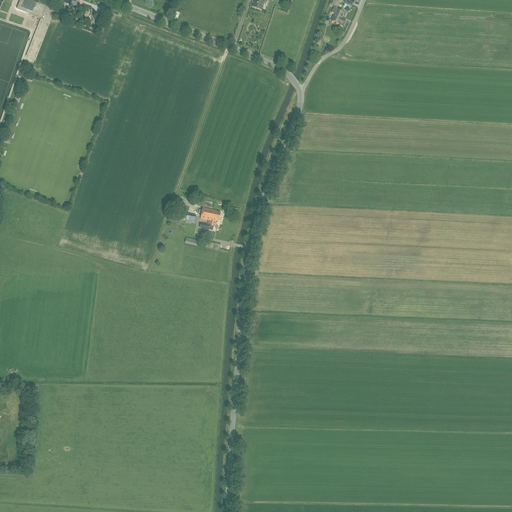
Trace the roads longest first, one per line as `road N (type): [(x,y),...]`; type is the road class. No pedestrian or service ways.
road 1 (tertiary): [(226,511),(250,242),(301,92)]
road 2 (tertiary): [(301,92),(278,65),(115,0)]
road 3 (track): [(228,45),(172,203)]
